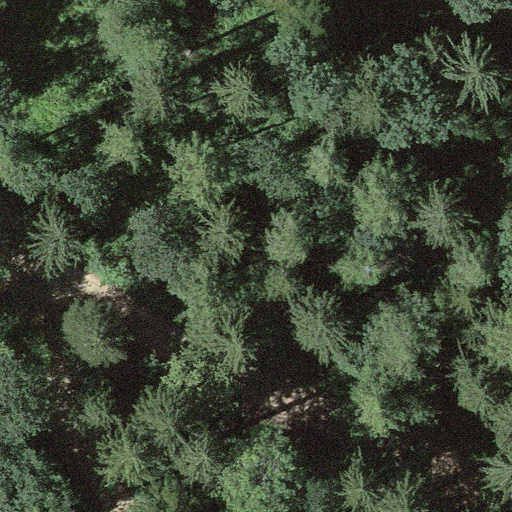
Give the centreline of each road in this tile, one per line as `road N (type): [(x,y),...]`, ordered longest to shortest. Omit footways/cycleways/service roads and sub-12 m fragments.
road 1 (track): [(511,510),(23,274)]
road 2 (track): [(141,511),(23,274)]
